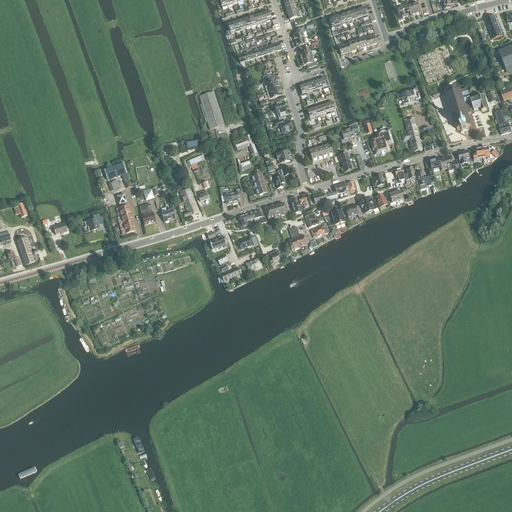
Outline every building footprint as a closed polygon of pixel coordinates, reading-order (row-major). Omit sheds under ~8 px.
[(219,0),(222,8),(228,7),(225,0),(219,0)] [(452,0),(451,0),(441,3),(443,8),(443,7),(444,10),(452,8),(452,6),(454,5),(458,4),(457,1),(453,2),(452,0)] [(296,7),(294,2),(285,5),(286,10),(296,7)] [(419,3),(413,5),(416,14),(419,13),(420,15),(422,14),(419,3)] [(409,16),(410,18),(411,17),(408,6),(407,4),(402,6),(406,18),(409,16)] [(416,14),(413,5),(408,6),(411,17),(413,17),(413,15),(416,14)] [(402,6),(397,8),(398,10),(401,20),(403,20),(403,18),(406,18),(402,6)] [(294,8),(296,7),(286,10),(288,15),(296,13),(294,8)] [(364,8),(360,9),(363,19),(368,18),(365,7),(364,8)] [(356,10),(355,11),(358,21),(360,21),(360,20),(363,19),(360,9),(356,11),(356,10)] [(356,22),(358,21),(355,11),(354,11),(350,13),(352,21),(355,20),(356,22)] [(273,22),(269,12),(264,13),(267,22),(270,21),(271,23),(273,22)] [(264,13),(259,15),(262,24),(262,25),(267,23),(267,22),(264,13)] [(353,23),(352,21),(350,13),(346,14),(345,14),(344,14),(348,25),(350,24),(353,23)] [(344,15),(339,16),(342,25),(345,24),(346,25),(348,25),(344,14),(343,14),(344,15)] [(259,15),(254,17),(256,25),(260,24),(260,25),(262,25),(259,15)] [(342,25),(342,24),(339,16),(335,17),(334,17),(338,28),(340,27),(339,26),(342,25)] [(494,16),(485,19),(487,25),(497,21),(494,16)] [(254,17),(248,18),(251,27),(256,25),(254,17)] [(335,27),(335,29),(338,28),(334,17),(333,17),(333,18),(329,19),(332,28),(335,27)] [(246,29),(251,27),(248,18),(243,20),(246,29)] [(243,20),(238,22),(241,31),(241,30),(246,29),(243,20)] [(497,21),(487,25),(489,30),(498,26),(497,21)] [(236,33),(241,31),(238,22),(233,23),(236,33)] [(231,34),(236,33),(233,23),(228,25),(231,34)] [(498,26),(489,30),(491,35),(500,31),(498,26)] [(293,36),(295,42),(305,38),(303,33),(305,32),(304,29),(295,31),(296,35),(293,36)] [(500,31),(491,35),(493,40),(503,36),(500,31)] [(377,45),(374,35),(369,37),(372,46),(377,45)] [(275,41),(273,41),(277,52),(282,51),(277,37),(274,38),(275,41)] [(364,39),(367,48),(372,46),(369,37),(364,38),(364,39)] [(306,44),(305,38),(295,42),(297,47),(300,47),(301,50),(309,47),(308,43),(306,44)] [(367,48),(364,39),(359,40),(361,50),(367,48)] [(359,40),(353,42),(356,51),(358,51),(358,53),(359,53),(360,53),(361,52),(360,50),(361,50),(359,40)] [(356,51),(353,42),(348,44),(351,53),(356,51)] [(348,43),(343,45),(346,55),(351,53),(348,44),(348,43)] [(261,57),(266,56),(263,44),(257,46),(261,57)] [(264,44),(263,44),(266,56),(271,54),(269,46),(268,44),(264,44)] [(341,56),(346,55),(343,45),(338,47),(341,56)] [(257,46),(252,48),(256,59),(261,57),(257,46)] [(511,46),(500,52),(507,71),(511,68),(511,46)] [(303,54),(299,55),(301,61),(311,58),(309,52),(313,51),(312,47),(304,49),(302,50),(303,54)] [(248,51),(247,49),(251,61),(256,59),(252,48),(251,48),(251,50),(248,51)] [(244,51),(242,51),(245,62),(251,61),(247,49),(244,51)] [(313,57),(311,58),(301,61),(303,66),(307,65),(308,69),(317,66),(316,62),(315,63),(313,57)] [(265,69),(263,70),(265,77),(263,78),(265,82),(273,80),(272,75),(274,74),(272,67),(271,67),(270,63),(263,65),(265,69)] [(328,88),(325,79),(320,80),(323,90),(328,88)] [(320,80),(315,82),(318,90),(323,88),(323,90),(320,80)] [(273,81),(264,84),(265,87),(267,93),(279,89),(279,88),(280,88),(279,86),(278,86),(277,83),(274,84),(273,81)] [(318,90),(315,82),(310,84),(313,93),(318,92),(318,90)] [(310,84),(305,85),(308,97),(310,96),(310,94),(313,93),(310,84)] [(306,96),(307,97),(308,97),(305,85),(299,87),(300,90),(298,91),(301,97),(303,97),(306,96)] [(474,110),(471,100),(468,90),(460,92),(460,90),(457,91),(457,90),(455,88),(453,88),(451,88),(450,90),(449,92),(450,93),(447,94),(447,95),(458,131),(461,130),(462,130),(462,131),(467,129),(468,128),(467,128),(471,127),(467,112),(474,110)] [(511,88),(507,90),(501,93),(504,101),(511,97),(511,88)] [(280,90),(279,89),(267,93),(269,100),(271,99),(282,96),(281,93),(281,92),(281,91),(280,90)] [(403,94),(397,96),(398,100),(402,98),(403,102),(402,102),(402,103),(403,102),(404,106),(410,104),(409,101),(415,99),(415,101),(416,100),(420,99),(418,94),(416,95),(414,89),(403,93),(403,94)] [(214,92),(199,97),(202,105),(200,105),(206,123),(208,123),(210,130),(224,126),(214,92)] [(483,96),(471,100),(474,110),(474,111),(481,109),(482,112),(487,111),(483,96)] [(275,107),(276,111),(285,108),(283,102),(281,102),(280,99),(270,102),(272,108),(275,107)] [(336,112),(333,103),(328,104),(331,114),(336,112)] [(328,104),(323,106),(326,116),(326,117),(332,115),(331,114),(328,104)] [(321,117),(324,116),(326,116),(323,106),(318,108),(321,117)] [(287,115),(285,108),(276,111),(279,121),(286,119),(285,116),(287,115)] [(318,108),(312,110),(316,119),(321,117),(318,108)] [(509,124),(509,122),(511,121),(511,117),(510,109),(501,111),(501,112),(495,114),(502,135),(511,133),(509,124)] [(310,121),(316,119),(312,110),(307,111),(310,121)] [(408,134),(401,136),(403,142),(410,140),(410,141),(411,147),(410,147),(412,153),(423,150),(415,123),(414,118),(404,121),(405,125),(407,133),(408,134)] [(282,134),(292,130),(290,122),(284,123),(283,120),(274,123),(276,128),(280,126),(282,134)] [(344,139),(341,140),(342,144),(349,142),(352,141),(351,138),(355,137),(354,136),(359,135),(356,126),(351,128),(352,130),(342,133),(344,139)] [(386,145),(392,143),(389,132),(385,133),(384,132),(384,131),(383,131),(382,130),(381,131),(380,131),(380,132),(380,133),(380,134),(377,135),(378,138),(376,139),(377,141),(373,142),(376,152),(376,154),(378,153),(380,153),(380,154),(381,154),(382,155),(383,155),(384,155),(384,154),(385,153),(385,152),(384,152),(388,150),(386,145)] [(252,142),(250,135),(245,137),(247,142),(236,146),(238,151),(249,147),(252,155),(257,153),(252,142)] [(187,146),(180,147),(181,152),(183,152),(183,154),(188,153),(189,153),(188,151),(199,149),(198,142),(197,142),(187,144),(187,143),(186,143),(187,146)] [(425,152),(436,149),(435,144),(424,148),(425,152)] [(329,157),(333,156),(330,145),(309,152),(313,163),(317,161),(316,157),(318,157),(319,161),(327,158),(326,154),(328,154),(329,157)] [(483,158),(481,149),(481,148),(479,148),(478,149),(475,150),(476,155),(473,155),(474,163),(479,162),(479,159),(483,158)] [(482,149),(481,149),(483,158),(486,158),(487,159),(490,159),(488,148),(485,148),(484,148),(482,148),(482,149)] [(289,158),(290,158),(289,152),(276,155),(278,161),(279,160),(280,164),(290,162),(289,158)] [(464,164),(470,162),(467,152),(457,154),(460,165),(461,165),(462,165),(464,165),(464,164)] [(348,153),(338,156),(340,162),(341,161),(349,159),(349,157),(348,153)] [(189,162),(187,163),(190,168),(192,168),(194,173),(198,171),(196,164),(205,160),(203,156),(189,161),(189,162)] [(450,157),(444,159),(447,168),(453,167),(454,170),(459,169),(457,162),(452,163),(450,157)] [(349,159),(341,161),(342,164),(344,173),(353,171),(350,162),(349,159)] [(441,169),(441,170),(447,168),(444,159),(439,161),(439,159),(438,160),(440,169),(441,169)] [(440,169),(438,160),(429,162),(431,168),(428,169),(430,175),(431,179),(442,176),(441,172),(440,169)] [(251,170),(253,170),(252,167),(251,168),(248,162),(240,165),(241,167),(238,167),(240,174),(242,173),(251,170)] [(123,164),(104,170),(108,181),(122,176),(125,184),(130,182),(127,174),(123,164)] [(281,169),(282,171),(284,177),(287,176),(289,183),(296,180),(292,170),(290,171),(289,167),(281,169)] [(409,180),(415,178),(414,175),(413,168),(406,170),(408,174),(405,175),(406,181),(406,180),(407,184),(405,186),(407,189),(411,186),(409,180)] [(402,169),(394,171),(398,184),(401,184),(401,181),(404,180),(403,174),(402,169)] [(251,182),(252,184),(264,180),(261,174),(260,170),(253,173),(254,176),(252,177),(253,181),(251,182)] [(284,177),(282,171),(278,172),(280,178),(275,180),(278,189),(284,187),(283,185),(286,184),(284,177)] [(422,172),(416,173),(419,186),(420,186),(421,190),(426,189),(426,187),(432,186),(429,176),(424,178),(422,172)] [(375,180),(372,181),(374,190),(378,189),(377,187),(384,185),(382,176),(375,178),(375,180)] [(266,187),(264,180),(252,184),(253,187),(254,186),(256,190),(266,187)] [(111,192),(120,188),(117,181),(113,182),(113,183),(109,185),(111,192)] [(337,195),(349,192),(347,184),(335,187),(337,195)] [(258,196),(268,193),(266,187),(256,190),(258,196)] [(152,191),(154,197),(159,195),(162,194),(160,189),(157,190),(157,188),(152,190),(152,191)] [(232,203),(231,194),(231,192),(225,193),(224,188),(220,189),(221,197),(225,197),(226,204),(228,204),(228,205),(231,204),(232,203)] [(146,201),(154,199),(154,197),(152,191),(151,189),(143,191),(144,193),(143,193),(146,201)] [(185,219),(198,214),(189,190),(180,193),(184,203),(179,205),(179,207),(185,205),(187,213),(183,214),(185,219)] [(237,193),(231,194),(232,203),(233,203),(234,204),(237,203),(238,202),(238,200),(241,199),(241,197),(240,193),(240,190),(236,190),(237,193)] [(200,202),(209,199),(206,191),(198,194),(199,197),(200,202)] [(400,191),(389,195),(392,204),(403,200),(400,191)] [(327,201),(337,198),(335,193),(326,196),(327,201)] [(325,202),(326,202),(324,194),(313,197),(314,199),(312,199),(313,202),(314,202),(315,205),(320,203),(320,205),(325,203),(325,202)] [(125,195),(117,197),(119,205),(127,203),(125,195)] [(381,195),(376,198),(378,203),(377,203),(378,203),(380,208),(387,205),(385,200),(385,198),(383,199),(381,195)] [(294,214),(301,212),(303,211),(301,207),(299,208),(297,198),(290,200),(294,214)] [(306,198),(299,200),(300,205),(303,205),(304,209),(306,210),(308,209),(309,208),(306,198)] [(370,202),(368,198),(360,202),(361,205),(360,206),(362,209),(363,209),(365,214),(373,211),(373,210),(378,209),(374,201),(371,203),(371,201),(370,202)] [(172,210),(167,211),(170,221),(176,219),(173,211),(175,210),(173,202),(170,203),(172,210)] [(122,208),(119,208),(122,217),(131,214),(129,206),(126,207),(125,204),(121,205),(122,208)] [(281,204),(277,205),(278,206),(280,215),(281,216),(285,215),(284,213),(287,213),(284,204),(282,205),(281,204)] [(18,208),(14,209),(15,212),(17,216),(20,215),(21,218),(27,216),(23,205),(17,206),(18,208)] [(156,223),(153,213),(151,205),(140,208),(142,216),(145,226),(156,223)] [(271,206),(271,208),(274,216),(274,218),(278,217),(278,215),(280,215),(278,206),(275,207),(275,205),(271,206)] [(359,218),(363,216),(359,206),(356,207),(355,205),(345,209),(348,218),(358,215),(359,218)] [(272,217),(274,216),(271,208),(269,209),(268,207),(265,208),(268,220),(272,219),(272,217)] [(253,212),(255,220),(254,220),(255,222),(259,220),(259,218),(262,218),(262,217),(263,217),(262,214),(261,214),(260,210),(253,212)] [(164,223),(170,221),(167,211),(161,213),(164,223)] [(247,222),(254,220),(255,220),(253,212),(244,215),(247,222)] [(341,212),(336,214),(340,227),(342,226),(344,224),(345,223),(344,218),(343,219),(341,212)] [(133,223),(131,214),(122,217),(124,225),(133,223)] [(337,228),(340,227),(336,214),(331,215),(333,222),(332,222),(334,227),(335,226),(337,228)] [(99,226),(104,224),(101,215),(94,217),(95,220),(92,221),(91,221),(86,222),(87,227),(89,227),(90,232),(100,229),(99,226)] [(241,224),(236,225),(238,229),(240,228),(241,230),(243,230),(242,228),(248,226),(247,222),(244,215),(238,217),(241,224)] [(305,218),(307,223),(316,220),(314,215),(305,218)] [(317,219),(316,220),(307,223),(309,229),(319,225),(317,219)] [(124,225),(126,234),(136,231),(133,223),(124,225)] [(63,233),(67,232),(65,224),(53,228),(56,235),(63,233)] [(326,225),(318,228),(321,235),(325,233),(325,234),(328,233),(326,225)] [(296,227),(292,229),(299,248),(307,246),(304,236),(300,237),(296,227)] [(317,236),(321,235),(318,228),(311,231),(313,238),(315,237),(315,239),(317,238),(317,236)] [(292,251),(299,248),(292,229),(289,230),(292,240),(288,241),(292,251)] [(0,236),(2,243),(11,240),(8,232),(0,234),(0,236)] [(223,237),(209,242),(213,251),(224,247),(224,248),(228,247),(226,240),(224,240),(223,238),(223,237)] [(25,267),(35,264),(26,238),(17,241),(25,267)] [(252,245),(249,238),(238,243),(241,250),(252,245)] [(274,263),(280,261),(278,256),(280,255),(278,251),(269,254),(271,257),(272,260),(269,262),(271,265),(274,264),(274,263)] [(20,266),(21,266),(19,258),(16,259),(13,252),(7,254),(9,261),(11,261),(13,269),(18,267),(18,268),(20,267),(20,266)] [(225,256),(217,260),(220,265),(228,261),(225,256)] [(261,267),(258,260),(247,265),(248,268),(248,269),(250,272),(261,267)] [(239,268),(230,272),(233,278),(241,274),(239,268)] [(230,272),(221,276),(224,282),(233,278),(230,272)] [(133,441),(138,452),(143,450),(138,439),(133,441)] [(151,481),(156,493),(161,492),(155,479),(151,481)]
